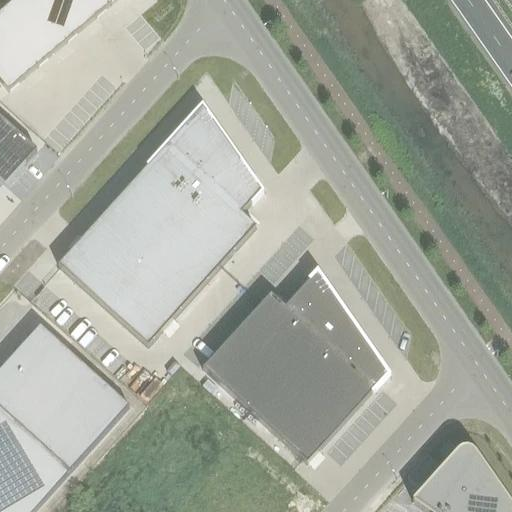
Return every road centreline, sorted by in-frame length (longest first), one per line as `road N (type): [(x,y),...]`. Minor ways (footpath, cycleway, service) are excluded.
road 1 (tertiary): [(227,8),(474,363)]
road 2 (unclassified): [(0,257),(227,8)]
road 3 (unclassified): [(474,363),(341,511)]
